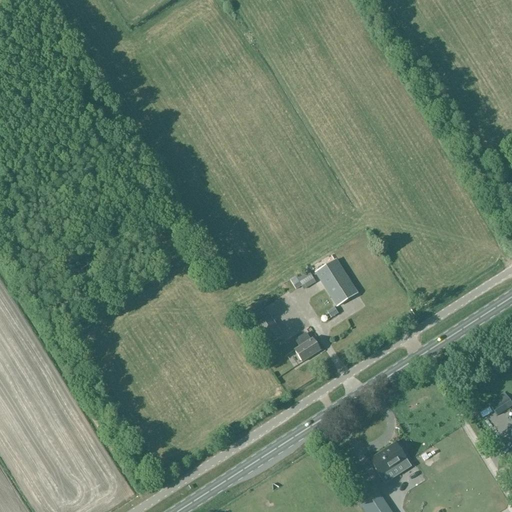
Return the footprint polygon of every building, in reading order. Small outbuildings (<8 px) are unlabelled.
[(336,260),(314,274),(336,308),(358,294),(336,260)] [(299,283),(304,291),(316,283),(311,276),(299,283)] [(283,337),(270,316),(268,317),(262,307),(252,314),(258,324),(256,325),(269,346),(283,337)] [(295,340),(299,347),(294,350),(302,363),(320,352),(312,339),(310,340),(306,333),(295,340)] [(504,424),(511,419),(511,416),(502,401),(493,407),(504,424)] [(406,461),(395,443),(369,460),(380,478),(406,461)] [(360,507),(363,511),(389,511),(378,495),(360,507)]
